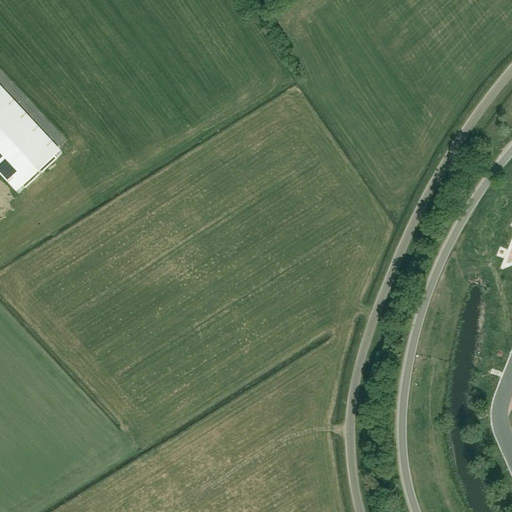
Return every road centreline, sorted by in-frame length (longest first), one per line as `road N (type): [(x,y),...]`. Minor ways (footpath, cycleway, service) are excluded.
road 1 (unclassified): [(360,511),(349,431),(374,315),(429,191),(511,69)]
road 2 (unclassified): [(416,511),(402,410),(418,323),(456,230),(511,150)]
